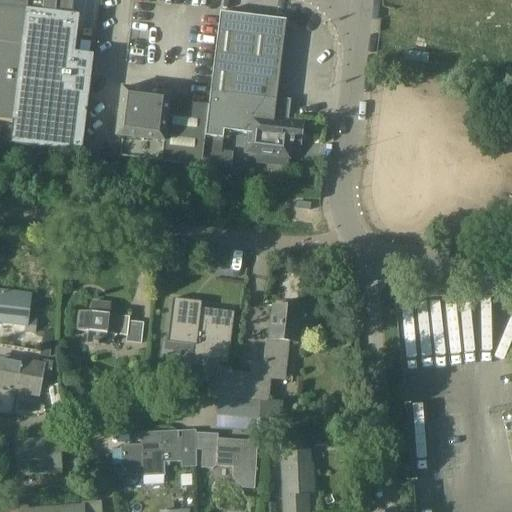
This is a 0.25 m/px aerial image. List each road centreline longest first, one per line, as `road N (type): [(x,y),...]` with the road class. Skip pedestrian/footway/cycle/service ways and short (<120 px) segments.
road 1 (unclassified): [(282,245),(0,209)]
road 2 (unclassified): [(388,511),(369,245)]
road 3 (residential): [(369,245),(353,229),(339,176),(359,0)]
road 4 (residential): [(511,270),(369,245)]
